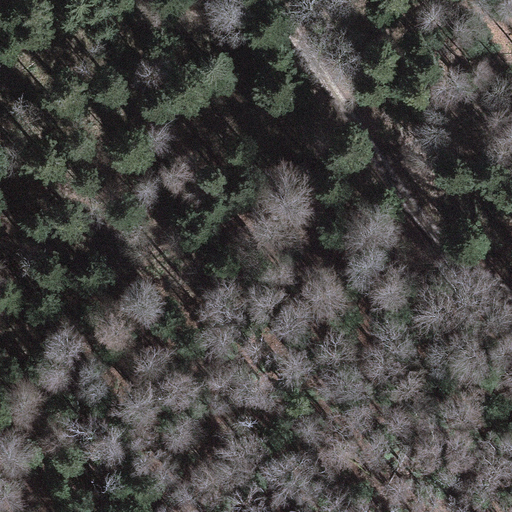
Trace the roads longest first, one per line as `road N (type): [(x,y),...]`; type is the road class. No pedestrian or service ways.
road 1 (track): [(0,344),(266,216),(393,176)]
road 2 (track): [(279,0),(393,176),(455,253),(511,295)]
